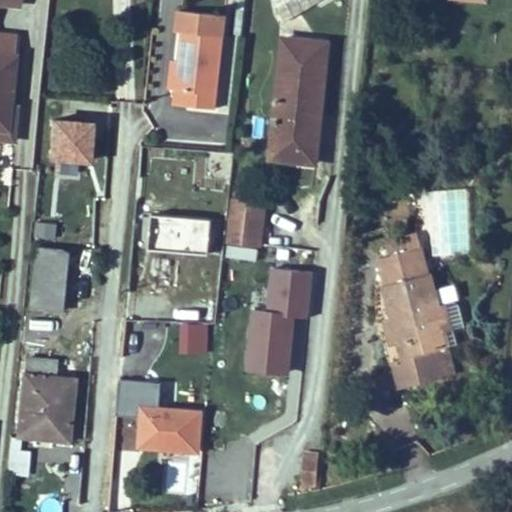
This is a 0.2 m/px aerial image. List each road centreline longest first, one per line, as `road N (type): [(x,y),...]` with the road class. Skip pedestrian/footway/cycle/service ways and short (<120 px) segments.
road 1 (unknown): [(269,511),(315,332),(347,0)]
road 2 (unknown): [(0,419),(32,0)]
road 3 (unknown): [(95,511),(129,108)]
road 4 (residential): [(349,511),(511,454)]
